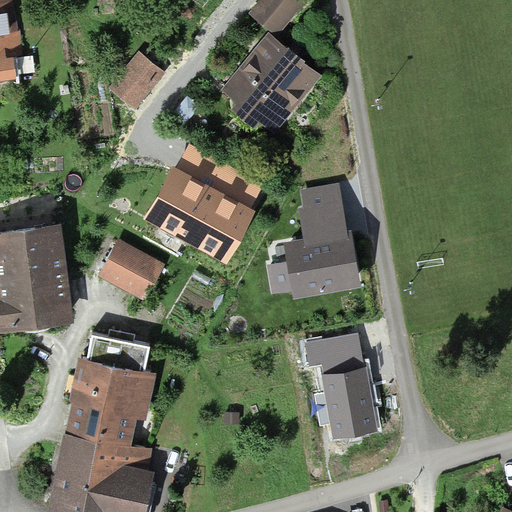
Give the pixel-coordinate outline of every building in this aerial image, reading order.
[(0,0),(0,71),(6,71),(0,40),(0,39),(14,37),(6,0),(0,0)] [(303,0),(258,0),(249,11),(276,35),(306,2),(303,0)] [(268,33),(222,89),(238,101),(230,112),(254,131),(260,124),(274,135),(322,76),(268,33)] [(141,51),(110,87),(136,109),(167,72),(141,51)] [(189,141),(145,220),(227,265),(271,186),(189,141)] [(345,225),(338,181),(303,187),(306,202),(301,203),(306,231),(287,234),(296,286),(359,276),(350,224),(345,225)] [(0,321),(66,312),(52,217),(0,223),(0,321)] [(116,241),(99,274),(145,299),(163,265),(116,241)] [(83,328),(78,354),(148,367),(153,340),(83,328)] [(323,337),(302,341),(307,367),(320,365),(325,393),(315,394),(321,425),(331,424),(333,438),(381,429),(368,360),(361,362),(356,334),(323,340),(323,337)] [(64,430),(126,441),(131,408),(141,410),(148,367),(78,354),(64,430)] [(51,505),(89,511),(138,511),(151,445),(126,441),(64,430),(51,505)]
